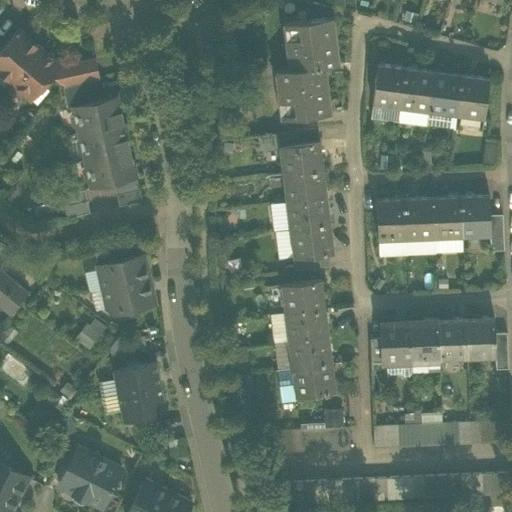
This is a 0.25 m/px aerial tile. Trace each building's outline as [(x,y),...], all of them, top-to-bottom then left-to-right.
[(275,76),(281,119),(331,113),(325,65),(339,64),(333,17),(283,23),(289,74),(275,76)] [(0,71),(10,80),(39,47),(18,29),(2,47),(0,48),(0,71)] [(31,98),(52,75),(60,65),(52,58),(52,53),(46,53),(39,47),(10,80),(16,85),(17,94),(25,93),(31,98)] [(60,81),(65,85),(95,79),(100,78),(95,57),(75,62),(77,71),(72,78),(69,79),(60,81)] [(60,65),(52,75),(60,81),(69,79),(72,78),(77,71),(75,62),(60,65)] [(372,103),(400,106),(405,66),(377,62),(372,103)] [(400,106),(428,110),(433,69),(405,66),(400,106)] [(428,110),(456,113),(461,73),(433,69),(428,110)] [(489,76),(461,73),(456,113),(484,117),(489,76)] [(97,91),(95,79),(65,85),(63,86),(68,107),(74,106),(74,104),(91,100),(89,93),(97,91)] [(79,127),(80,132),(123,122),(117,95),(91,100),(74,104),(74,106),(75,109),(72,114),(74,124),(79,127)] [(398,122),(426,126),(428,110),(400,106),(398,122)] [(456,113),(428,110),(426,126),(454,129),(456,113)] [(85,154),(86,159),(129,149),(123,122),(80,132),(81,136),(78,141),(80,151),(85,154)] [(276,132),(278,145),(279,145),(279,144),(315,140),(314,127),(276,132)] [(278,145),(276,132),(262,134),(264,147),(278,145)] [(279,145),(283,172),(323,167),(319,139),(315,140),(279,144),(279,145)] [(135,177),(129,149),(86,159),(87,164),(84,169),(86,178),(91,181),(92,186),(135,177)] [(283,172),(286,200),(327,195),(323,167),(283,172)] [(114,181),(119,205),(141,200),(136,176),(114,181)] [(62,193),(67,216),(90,211),(84,188),(62,193)] [(489,193),(461,194),(462,235),(490,234),(491,234),(490,217),(490,214),(489,193)] [(434,236),(462,235),(461,194),(433,196),(434,236)] [(286,200),(290,228),(330,223),(327,195),(286,200)] [(406,237),(434,236),(433,196),(405,197),(406,237)] [(378,239),(406,237),(405,197),(376,198),(378,239)] [(276,229),(290,228),(286,200),(270,202),(274,230),(276,229)] [(490,234),(490,246),(503,246),(502,217),(490,217),(491,234),(490,234)] [(334,251),(330,223),(290,228),(293,256),(329,252),(334,251)] [(279,258),(293,256),(290,228),(276,229),(279,258)] [(462,235),(434,236),(435,252),(463,251),(462,235)] [(406,237),(378,239),(379,255),(407,253),(406,237)] [(95,251),(98,263),(122,257),(119,246),(95,251)] [(293,256),(295,268),(331,264),(329,252),(293,256)] [(98,263),(103,287),(148,277),(147,272),(144,273),(143,268),(146,265),(143,253),(122,257),(98,263)] [(0,301),(11,311),(26,292),(0,269),(0,301)] [(149,282),(148,277),(103,287),(108,306),(114,310),(154,301),(151,290),(148,287),(147,283),(149,282)] [(281,282),(284,310),(325,305),(322,277),(281,282)] [(284,310),(288,338),(329,333),(325,305),(284,310)] [(288,338),(284,310),(269,312),(272,340),(273,340),(288,338)] [(75,335),(88,345),(105,323),(91,313),(75,335)] [(494,317),(466,318),(467,355),(496,354),(495,333),(494,317)] [(439,356),(467,355),(466,318),(444,319),(438,319),(439,356)] [(411,357),(439,356),(438,319),(410,320),(411,357)] [(382,336),(383,358),(411,357),(410,320),(381,321),(382,336)] [(496,354),(496,366),(508,365),(507,332),(495,333),(496,354)] [(288,338),(291,366),(332,361),(329,333),(288,338)] [(370,337),(371,360),(383,360),(383,358),(382,336),(370,337)] [(288,338),(273,340),(277,368),(291,366),(288,338)] [(411,372),(411,357),(383,358),(383,360),(386,360),(387,370),(390,373),(401,372),(404,375),(409,375),(411,372)] [(113,368),(123,419),(166,410),(156,359),(113,368)] [(332,361),(291,366),(295,394),(336,389),(332,361)] [(280,396),(295,394),(291,366),(277,368),(280,396)] [(342,404),(322,405),(323,423),(343,422),(342,404)] [(507,418),(493,419),(494,441),(508,440),(507,418)] [(481,419),(469,420),(470,442),(482,441),(481,419)] [(493,419),(481,419),(482,441),(494,441),(493,419)] [(457,420),(445,421),(446,443),(458,442),(457,420)] [(469,420),(457,420),(458,442),(470,442),(469,420)] [(433,421),(421,422),(422,444),(434,443),(433,421)] [(445,421),(433,421),(434,443),(446,443),(445,421)] [(409,422),(397,423),(398,445),(410,444),(409,422)] [(421,422),(409,422),(410,444),(422,444),(421,422)] [(374,446),(386,445),(385,423),(373,424),(374,446)] [(397,423),(385,423),(386,445),(398,445),(397,423)] [(326,448),(338,447),(337,425),(325,426),(326,448)] [(349,425),(337,425),(338,447),(350,447),(349,425)] [(302,449),(314,448),(313,426),(301,427),(302,449)] [(314,448),(326,448),(325,426),(313,426),(314,448)] [(278,450),(290,449),(289,427),(277,428),(278,450)] [(290,449),(302,449),(301,427),(289,427),(290,449)] [(74,497),(89,505),(92,499),(101,504),(107,494),(110,488),(115,486),(113,481),(121,465),(120,464),(118,468),(106,461),(104,456),(78,443),(59,483),(72,489),(72,490),(74,497)] [(0,459),(0,504),(8,509),(9,509),(13,502),(15,503),(22,490),(19,488),(27,474),(0,459)] [(509,470),(495,471),(496,493),(510,492),(509,470)] [(483,471),(471,472),(472,494),(484,493),(483,471)] [(495,471),(483,471),(484,493),(496,493),(495,471)] [(459,472),(447,473),(448,495),(460,494),(459,472)] [(471,472),(459,472),(460,494),(472,494),(471,472)] [(423,474),(411,474),(412,496),(424,496),(436,495),(435,473),(423,474)] [(447,473),(435,473),(436,495),(448,495),(447,473)] [(411,474),(399,475),(400,497),(412,496),(411,474)] [(387,475),(375,476),(376,498),(388,497),(387,475)] [(399,475),(387,475),(388,497),(400,497),(399,475)] [(363,476),(351,477),(352,499),(364,498),(363,476)] [(375,476),(363,476),(364,498),(376,498),(375,476)] [(185,511),(191,500),(145,477),(126,511),(185,511)] [(327,477),(315,478),(316,500),(328,499),(327,477)] [(339,477),(327,477),(328,499),(340,499),(339,477)] [(351,477),(339,477),(340,499),(352,499),(351,477)] [(280,501),(304,500),(303,478),(279,479),(280,501)] [(315,478),(303,478),(304,500),(316,500),(315,478)] [(85,511),(113,511),(119,500),(107,494),(101,504),(92,499),(89,505),(85,511)]
